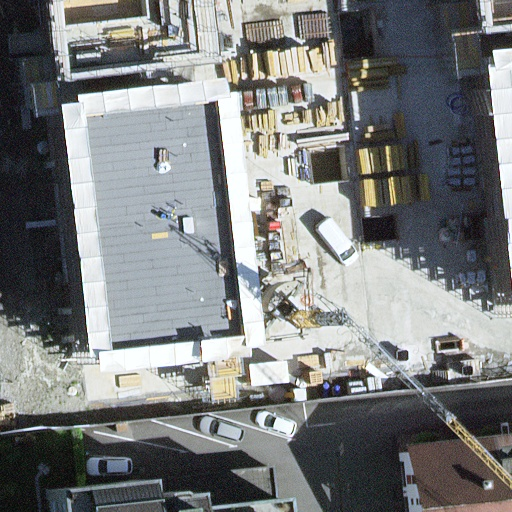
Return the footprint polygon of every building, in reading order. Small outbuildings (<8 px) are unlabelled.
[(192,0),(67,0),(75,68),(198,55),(192,0)] [(511,0),(487,0),(490,22),(511,19),(511,0)] [(511,63),(497,65),(511,201),(511,63)] [(206,103),(83,116),(110,356),(232,342),(206,103)] [(511,511),(511,444),(420,452),(425,511),(511,511)] [(210,511),(209,487),(90,495),(91,511),(210,511)]
